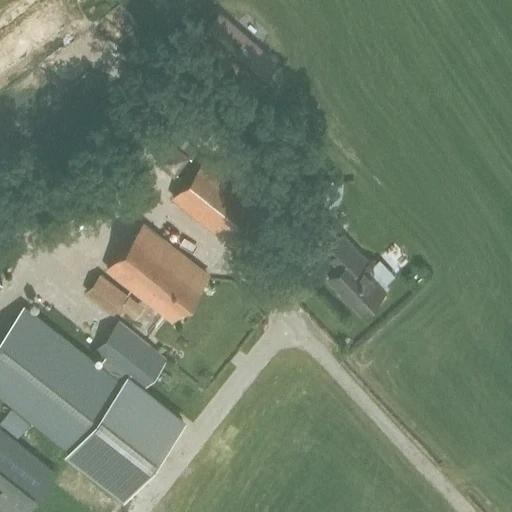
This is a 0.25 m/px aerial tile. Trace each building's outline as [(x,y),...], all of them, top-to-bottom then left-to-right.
[(256,64),(264,55),(265,54),(242,33),(225,18),(216,29),(210,23),(200,34),(254,82),(263,71),(256,64)] [(200,95),(184,109),(199,127),(216,113),(200,95)] [(182,176),(194,162),(162,136),(151,151),(182,176)] [(174,196),(224,237),(258,196),(207,155),(174,196)] [(318,202),(340,204),(343,180),(320,178),(318,202)] [(270,230),(287,237),(297,214),(281,207),(270,230)] [(108,267),(172,319),(208,275),(143,223),(108,267)] [(365,259),(342,235),(325,251),(340,267),(329,277),(361,312),(368,307),(371,310),(382,299),(379,296),(385,290),(360,263),(365,259)] [(0,290),(11,276),(0,267),(0,290)] [(101,273),(85,292),(113,315),(129,295),(101,273)] [(144,387),(166,358),(119,321),(97,349),(106,357),(99,367),(23,308),(0,337),(0,393),(69,448),(64,454),(123,500),(186,419),(144,387)] [(201,382),(188,399),(197,406),(211,389),(201,382)] [(22,437),(33,422),(15,408),(4,423),(22,437)] [(0,509),(3,511),(25,511),(57,471),(0,425),(0,509)]
